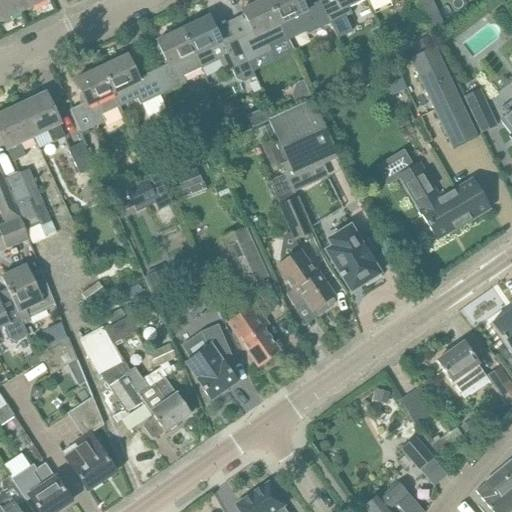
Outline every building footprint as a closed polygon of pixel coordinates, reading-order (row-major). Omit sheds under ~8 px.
[(0,0),(0,22),(21,13),(46,1),(45,0),(0,0)] [(286,37),(268,0),(264,0),(241,11),(252,34),(238,41),(248,63),(271,52),(268,46),(286,37)] [(330,25),(319,2),(304,9),(300,0),(268,0),(286,37),(304,29),(307,35),(330,25)] [(323,0),(319,2),(330,25),(352,14),(349,8),(365,0),(323,0)] [(183,30),(201,68),(219,60),(225,74),(248,63),(238,41),(223,48),(208,18),(183,30)] [(152,72),(163,94),(186,84),(183,77),(201,68),(183,30),(156,42),(167,65),(152,72)] [(435,50),(411,61),(451,148),(475,137),(435,50)] [(127,56),(101,68),(119,107),(137,99),(140,105),(163,94),(152,72),(137,79),(127,56)] [(101,115),(119,107),(101,68),(74,81),(85,104),(70,111),(80,133),(104,122),(101,115)] [(471,113),(482,135),(497,128),(487,106),(480,91),(464,99),(471,113)] [(45,95),(19,107),(33,137),(47,130),(53,143),(66,137),(59,124),(60,124),(53,113),(45,95)] [(294,177),(338,157),(312,101),(268,120),(294,177)] [(33,137),(19,107),(0,116),(0,136),(1,138),(7,150),(8,150),(14,163),(27,157),(20,144),(33,137)] [(511,114),(501,123),(511,136),(509,137),(511,141),(511,114)] [(81,174),(94,168),(96,167),(83,142),(69,149),(81,174)] [(168,169),(187,160),(182,150),(163,159),(168,169)] [(486,205),(472,181),(440,199),(418,163),(398,175),(422,218),(421,219),(424,225),(426,224),(436,240),(449,232),(447,228),(486,205)] [(30,170),(21,174),(21,173),(5,179),(15,205),(16,205),(32,244),(56,234),(30,170)] [(197,171),(178,178),(183,191),(187,190),(198,186),(201,184),(197,171)] [(294,241),(311,235),(283,175),(267,182),(294,241)] [(19,218),(10,194),(2,176),(0,176),(0,213),(4,224),(19,218)] [(148,181),(127,191),(136,209),(156,199),(148,181)] [(19,218),(4,224),(0,226),(0,234),(6,250),(28,241),(19,218)] [(243,288),(266,277),(244,229),(222,240),(243,288)] [(336,269),(340,275),(351,292),(378,275),(368,258),(364,252),(353,235),(327,251),(338,268),(336,269)] [(299,251),(284,262),(276,267),(292,291),(286,295),(295,308),(305,302),(312,313),(315,311),(316,313),(321,314),(333,306),(333,301),(332,299),(334,297),(318,273),(316,275),(299,251)] [(16,270),(1,278),(14,306),(23,325),(30,321),(29,319),(55,307),(41,270),(39,271),(40,273),(31,277),(27,268),(26,266),(16,270)] [(164,272),(146,280),(154,298),(172,291),(164,272)] [(99,284),(82,295),(89,306),(106,295),(99,284)] [(0,329),(8,325),(12,333),(19,338),(27,334),(23,325),(14,306),(3,311),(0,304),(0,329)] [(227,323),(247,352),(258,368),(279,353),(263,329),(268,326),(256,310),(253,305),(227,323)] [(511,309),(490,325),(511,356),(511,309)] [(103,328),(80,341),(98,376),(101,374),(124,411),(126,414),(126,413),(143,402),(149,412),(153,417),(145,423),(143,427),(151,438),(155,438),(163,432),(164,433),(190,415),(179,399),(175,394),(165,379),(164,378),(152,386),(149,389),(142,380),(134,369),(129,373),(112,345),(134,333),(127,319),(104,331),(103,328)] [(196,380),(199,385),(210,401),(237,383),(223,363),(230,360),(215,327),(214,328),(201,334),(206,348),(185,363),(196,380)] [(37,354),(42,362),(45,360),(71,346),(68,338),(37,354)] [(478,365),(463,343),(437,362),(452,383),(464,399),(489,382),(477,365),(478,365)] [(71,346),(45,360),(52,375),(78,361),(71,346)] [(511,402),(511,386),(500,368),(486,377),(507,406),(511,402)] [(389,393),(377,391),(374,402),(386,405),(389,393)] [(104,426),(92,397),(72,411),(88,435),(77,442),(81,448),(65,458),(87,491),(115,473),(90,434),(104,426)] [(7,404),(0,409),(0,425),(15,416),(7,404)] [(413,439),(400,451),(418,472),(432,460),(413,439)] [(487,482),(475,492),(488,507),(492,511),(511,511),(511,461),(510,462),(510,461),(486,481),(487,482)] [(11,479),(25,500),(29,497),(33,503),(38,511),(55,511),(70,502),(59,485),(55,479),(45,464),(36,470),(32,465),(28,468),(11,479)] [(25,500),(9,477),(1,482),(2,491),(0,492),(0,511),(17,511),(14,507),(25,500)] [(286,511),(283,507),(284,506),(268,483),(235,506),(236,507),(239,511),(286,511)] [(422,511),(412,501),(397,484),(380,499),(377,496),(363,508),(366,511),(422,511)]
